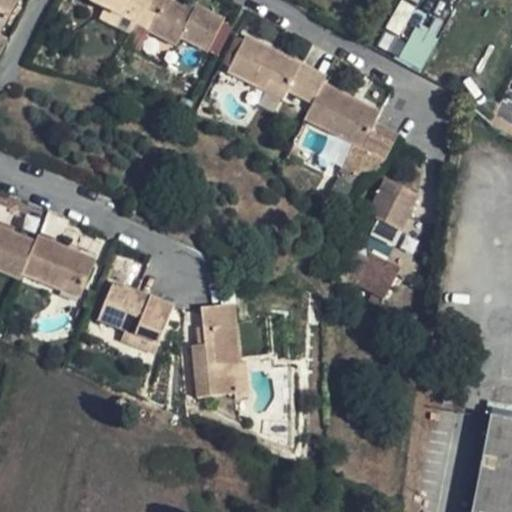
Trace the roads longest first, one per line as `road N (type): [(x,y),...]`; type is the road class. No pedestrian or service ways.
road 1 (residential): [(429,139),(416,86),(254,0)]
road 2 (residential): [(196,276),(110,224),(0,181)]
